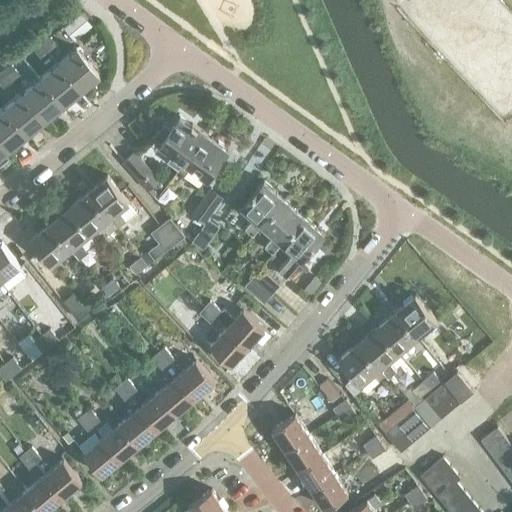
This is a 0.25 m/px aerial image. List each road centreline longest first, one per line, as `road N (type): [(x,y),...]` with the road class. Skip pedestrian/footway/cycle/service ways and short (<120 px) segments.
road 1 (residential): [(229,432),(405,209)]
road 2 (residential): [(183,55),(405,209)]
road 3 (residential): [(183,55),(0,199)]
road 4 (residential): [(511,357),(446,436),(505,505)]
road 5 (residential): [(405,209),(511,292)]
road 6 (residential): [(127,511),(229,432)]
